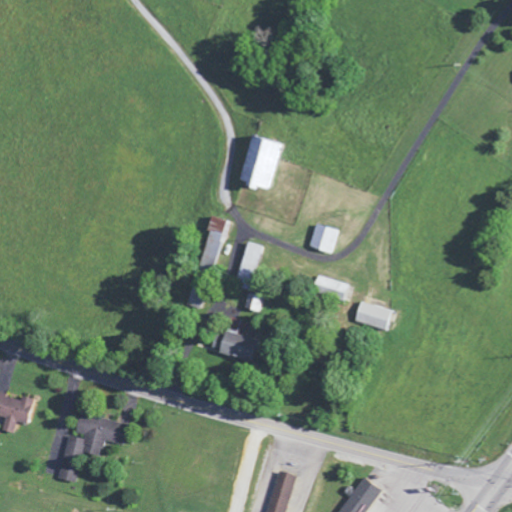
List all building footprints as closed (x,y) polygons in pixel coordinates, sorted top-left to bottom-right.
[(256,138),(242,184),(272,194),(287,148),(256,138)] [(211,233),(219,235),(216,249),(223,251),(229,222),(214,219),(211,233)] [(312,250),(335,256),(342,233),(318,226),(312,250)] [(266,249),(251,245),(240,282),(255,286),(266,249)] [(204,268),(219,270),(222,253),(207,250),(204,268)] [(205,311),(212,289),(197,284),(190,306),(205,311)] [(265,314),(270,299),(255,295),(250,310),(265,314)] [(397,314),(365,305),(359,324),(391,334),(397,314)] [(258,325),(240,320),(234,339),(223,336),(219,352),(263,366),(269,343),(254,339),(258,325)] [(4,434),(15,436),(17,424),(32,427),(36,401),(23,399),(23,400),(0,396),(0,418),(7,419),(4,434)] [(60,481),(77,485),(84,455),(104,459),(107,444),(128,448),(132,427),(83,417),(78,439),(69,437),(60,481)] [(288,511),(297,478),(279,474),(269,511),(288,511)] [(370,511),(384,494),(367,480),(342,511),(370,511)]
